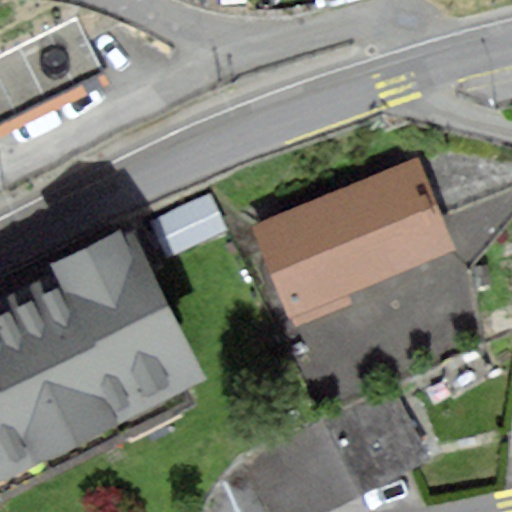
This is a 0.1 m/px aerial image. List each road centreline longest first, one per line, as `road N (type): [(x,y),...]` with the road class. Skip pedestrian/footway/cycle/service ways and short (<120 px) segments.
road 1 (secondary): [(420,69),(206,144),(0,243)]
road 2 (residential): [(236,48),(0,173)]
road 3 (residential): [(420,69),(386,9),(236,48)]
